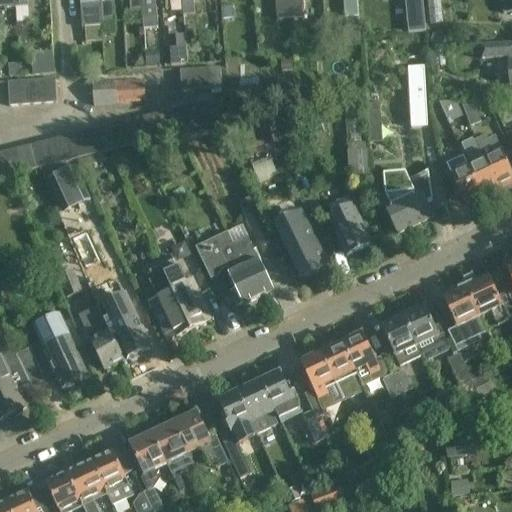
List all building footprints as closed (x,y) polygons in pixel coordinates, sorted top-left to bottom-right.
[(6,12),(18,11),(17,0),(0,0),(0,9),(6,9),(6,12)] [(17,0),(18,11),(30,10),(29,0),(17,0)] [(103,29),(101,5),(100,0),(82,0),(85,30),(103,29)] [(100,0),(101,5),(103,29),(104,28),(105,38),(117,38),(114,0),(100,0)] [(130,0),(132,15),(145,14),(143,2),(142,0),(130,0)] [(142,0),(143,2),(145,14),(146,35),(157,35),(154,0),(142,0)] [(183,0),(185,17),(196,16),(195,0),(183,0)] [(275,0),(276,20),(289,19),(288,0),(275,0)] [(301,0),(288,0),(289,19),(303,19),(301,0)] [(357,0),(344,0),(347,31),(360,30),(357,0)] [(424,19),(422,0),(404,0),(406,20),(424,19)] [(443,24),(440,0),(427,0),(430,26),(443,24)] [(223,9),(224,21),(234,20),(234,9),(223,9)] [(178,49),(171,50),(172,67),(187,66),(184,37),(177,37),(178,49)] [(511,50),(488,52),(489,66),(510,64),(511,87),(511,50)] [(430,69),(446,67),(444,52),(429,54),(430,69)] [(35,61),(36,78),(58,76),(56,55),(44,56),(45,60),(35,61)] [(139,57),(134,62),(134,69),(146,68),(145,56),(139,57)] [(147,57),(148,70),(160,69),(159,56),(147,57)] [(282,74),(293,74),(292,64),(281,64),(282,74)] [(8,68),(9,80),(24,79),(23,66),(8,68)] [(179,71),(180,91),(219,89),(218,69),(179,71)] [(117,102),(117,100),(146,97),(145,76),(93,79),(95,103),(117,102)] [(8,82),(10,106),(58,101),(56,78),(8,82)] [(308,99),(296,100),(297,109),(309,106),(308,99)] [(223,102),(208,106),(214,130),(226,126),(223,102)] [(456,108),(454,105),(440,105),(448,122),(450,121),(451,125),(463,119),(459,108),(456,108)] [(198,133),(214,130),(208,106),(193,110),(198,133)] [(380,106),(367,107),(371,156),(383,155),(380,106)] [(232,117),(245,117),(245,107),(232,107),(232,117)] [(481,125),(475,108),(463,108),(470,128),(481,125)] [(183,137),(198,133),(193,110),(178,113),(183,137)] [(168,141),(183,137),(178,113),(162,117),(168,141)] [(153,145),(168,141),(162,117),(147,121),(153,145)] [(138,149),(153,145),(147,121),(132,125),(138,149)] [(123,152),(138,149),(132,125),(117,128),(123,152)] [(107,156),(123,152),(117,128),(102,132),(107,156)] [(92,160),(107,156),(102,132),(86,136),(92,160)] [(77,164),(92,160),(86,136),(71,139),(77,164)] [(264,141),(266,150),(284,147),(281,137),(264,141)] [(476,142),(485,161),(498,189),(500,193),(511,187),(511,173),(495,138),(487,142),(485,138),(476,142)] [(74,165),(77,164),(71,139),(56,143),(62,168),(74,165)] [(469,169),(482,197),(498,189),(485,161),(476,142),(475,142),(474,141),(462,147),(463,148),(460,149),(469,169)] [(47,172),(62,168),(56,143),(41,147),(47,172)] [(44,172),(47,172),(41,147),(26,151),(32,175),(41,173),(44,172)] [(16,179),(32,175),(26,151),(10,154),(16,179)] [(0,177),(1,183),(16,179),(10,154),(0,156),(0,177)] [(369,156),(351,157),(353,182),(371,181),(369,156)] [(478,199),(482,197),(469,169),(460,173),(455,162),(446,166),(456,187),(452,189),(458,202),(462,200),(464,205),(467,204),(470,205),(477,201),(478,199)] [(63,216),(91,203),(75,169),(47,181),(63,216)] [(394,181),(416,228),(433,220),(421,194),(412,198),(402,177),(394,181)] [(398,237),(416,228),(394,181),(386,184),(396,206),(386,210),(398,237)] [(328,207),(332,216),(328,218),(348,260),(373,248),(354,206),(352,207),(348,198),(328,207)] [(246,219),(260,250),(275,243),(260,212),(246,219)] [(303,216),(278,228),(303,281),(322,273),(315,258),(321,255),(303,216)] [(260,262),(259,263),(242,228),(228,234),(260,301),(275,294),(260,262)] [(229,277),(236,292),(231,294),(239,309),(243,307),(244,308),(260,301),(228,234),(196,249),(211,282),(219,278),(224,271),(227,270),(230,276),(229,277)] [(160,266),(166,276),(192,333),(206,326),(205,324),(213,320),(194,280),(186,284),(179,270),(174,272),(169,262),(160,266)] [(177,339),(192,333),(166,276),(160,266),(149,271),(154,282),(151,283),(159,301),(150,305),(168,343),(177,339)] [(83,293),(73,271),(58,278),(68,300),(83,293)] [(488,278),(479,283),(479,282),(477,283),(476,280),(464,285),(480,321),(492,316),(498,330),(510,324),(511,329),(511,305),(503,310),(488,278)] [(480,321),(464,285),(463,286),(451,291),(453,294),(451,295),(451,296),(442,300),(456,330),(449,333),(456,348),(486,334),(480,321)] [(142,356),(152,352),(127,297),(100,310),(125,364),(131,361),(133,365),(143,360),(142,356)] [(105,373),(125,364),(111,335),(99,309),(79,318),(105,373)] [(405,315),(404,318),(403,318),(423,359),(424,362),(429,364),(449,354),(450,350),(440,327),(434,329),(424,309),(415,313),(412,312),(405,315)] [(60,317),(33,330),(63,394),(90,381),(60,317)] [(400,370),(423,359),(403,318),(401,319),(398,318),(391,321),(390,325),(381,329),(400,370)] [(353,342),(342,347),(355,375),(356,375),(362,389),(384,379),(387,374),(381,361),(375,363),(363,335),(353,340),(353,342)] [(353,376),(355,375),(342,347),(337,350),(336,348),(328,352),(328,354),(321,357),(343,405),(362,396),(353,376)] [(16,358),(19,364),(29,384),(31,389),(44,383),(29,352),(16,358)] [(327,416),(326,413),(343,405),(321,357),(311,361),(311,360),(300,365),(313,392),(305,396),(314,414),(317,420),(327,416)] [(0,373),(0,422),(27,410),(17,390),(29,384),(19,364),(0,373)] [(471,383),(484,378),(480,369),(467,375),(471,383)] [(412,392),(403,373),(393,378),(402,396),(412,392)] [(281,376),(262,385),(276,415),(279,421),(300,411),(289,388),(288,389),(281,376)] [(402,396),(393,378),(393,376),(383,381),(392,401),(402,396)] [(479,400),(471,383),(461,389),(462,392),(442,401),(452,421),(480,403),(479,400)] [(251,426),(276,415),(262,385),(255,388),(254,386),(245,391),(246,392),(237,396),(251,426)] [(229,432),(220,436),(237,472),(247,467),(235,442),(245,437),(242,430),(251,426),(237,396),(219,405),(225,418),(223,419),(229,432)] [(320,424),(317,420),(314,414),(303,419),(315,446),(327,440),(320,424)] [(207,461),(213,459),(223,480),(234,475),(224,454),(217,442),(210,445),(197,416),(187,420),(185,416),(173,421),(176,426),(174,426),(189,457),(202,451),(207,461)] [(174,426),(152,437),(166,468),(171,477),(193,467),(189,457),(174,426)] [(166,468),(152,437),(151,437),(149,433),(138,438),(140,443),(131,446),(146,477),(140,480),(147,493),(152,490),(158,482),(154,473),(166,468)] [(475,442),(446,444),(448,459),(453,459),(455,477),(477,475),(475,442)] [(375,445),(365,450),(372,463),(382,458),(375,445)] [(114,456),(104,461),(103,459),(95,463),(96,465),(93,466),(107,496),(113,508),(134,498),(114,456)] [(394,495),(386,457),(342,480),(351,509),(355,505),(355,496),(358,490),(375,479),(394,495)] [(77,471),(78,473),(69,477),(83,506),(84,510),(85,511),(98,511),(94,502),(107,496),(93,466),(87,469),(85,467),(77,471)] [(69,477),(66,478),(65,476),(57,480),(58,482),(47,487),(58,511),(70,511),(71,511),(80,507),(83,506),(69,477)] [(180,477),(173,481),(180,496),(187,492),(180,477)] [(451,484),(453,499),(470,497),(468,482),(451,484)] [(316,511),(322,511),(347,503),(341,486),(311,497),(316,511)] [(162,511),(163,511),(152,490),(147,493),(143,495),(144,496),(150,511),(162,511)] [(286,494),(291,506),(300,502),(295,490),(286,494)] [(37,511),(29,495),(27,496),(26,494),(18,498),(19,500),(8,505),(11,511),(37,511)] [(150,511),(144,496),(139,498),(132,509),(133,511),(150,511)] [(314,511),(309,501),(292,508),(289,510),(289,511),(314,511)]
